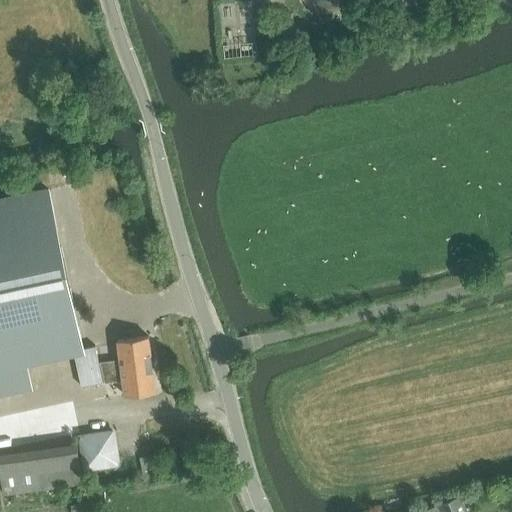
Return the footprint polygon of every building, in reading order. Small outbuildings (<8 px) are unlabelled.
[(50,168),(54,187),(85,182),(81,162),(50,168)] [(49,190),(0,200),(0,395),(32,389),(26,361),(74,351),(81,387),(103,382),(95,345),(83,348),(49,190)] [(119,357),(119,361),(120,368),(152,364),(148,335),(117,340),(119,357)] [(105,384),(122,381),(121,377),(120,368),(119,361),(100,363),(105,384)] [(155,391),(152,364),(120,368),(121,377),(122,377),(124,395),(155,391)] [(117,426),(81,432),(87,469),(123,463),(117,426)] [(0,472),(3,493),(82,482),(77,442),(0,452),(0,472)] [(155,477),(150,454),(139,456),(144,480),(155,477)] [(467,511),(460,494),(437,504),(438,506),(440,511),(467,511)] [(71,504),(72,511),(97,511),(95,500),(71,504)]
